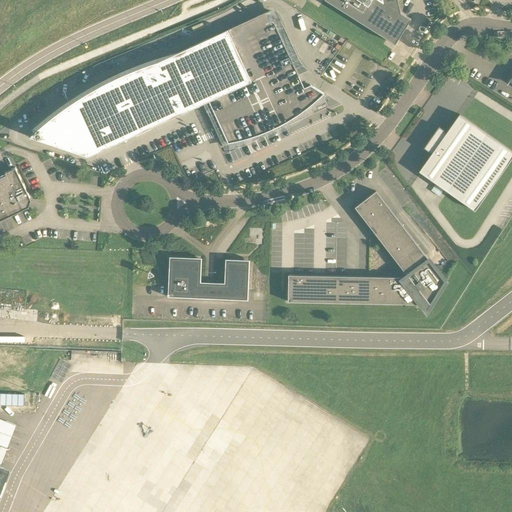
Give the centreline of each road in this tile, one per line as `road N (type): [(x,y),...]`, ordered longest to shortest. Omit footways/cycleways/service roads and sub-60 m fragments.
road 1 (unclassified): [(177,204),(280,197),(312,185),(361,154),(453,34),(511,28)]
road 2 (tertiary): [(0,88),(54,50),(164,0)]
road 3 (unclassified): [(0,329),(122,334)]
